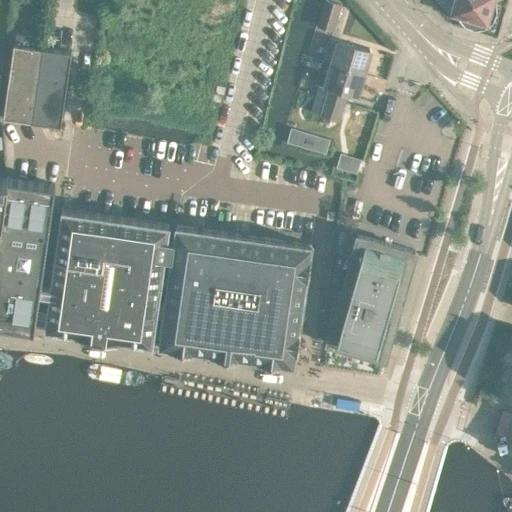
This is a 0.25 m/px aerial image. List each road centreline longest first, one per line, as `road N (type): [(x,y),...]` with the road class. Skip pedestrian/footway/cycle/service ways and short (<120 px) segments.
road 1 (unclassified): [(0,147),(221,177),(266,0)]
road 2 (residential): [(0,338),(399,406)]
road 3 (secondary): [(421,411),(468,286),(511,130)]
road 4 (unclassified): [(486,76),(435,49),(387,0)]
